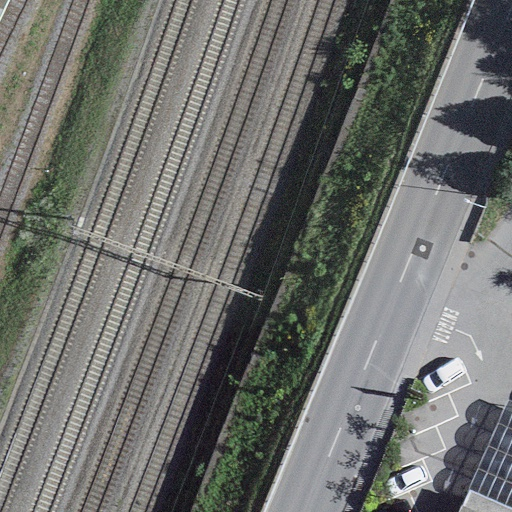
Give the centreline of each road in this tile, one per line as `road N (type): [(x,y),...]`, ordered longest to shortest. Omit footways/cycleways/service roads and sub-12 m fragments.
road 1 (primary): [(303,511),(511,0)]
road 2 (unknown): [(511,272),(411,511)]
